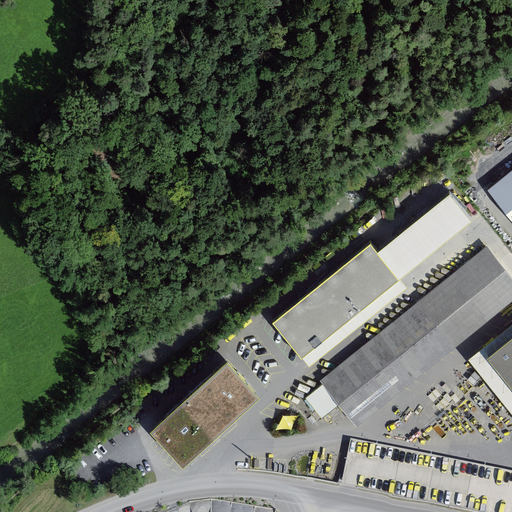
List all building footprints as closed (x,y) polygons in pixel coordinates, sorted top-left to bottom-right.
[(511,168),(487,188),(511,218),(511,168)] [(449,189),(377,247),(399,274),(470,215),(449,189)] [(370,238),(272,317),(299,351),(301,354),(399,274),(377,247),(370,238)] [(511,274),(487,244),(320,379),(323,383),(339,403),(357,425),(511,299),(511,274)] [(511,383),(511,332),(487,352),(511,383)] [(227,353),(150,423),(183,459),(213,431),(260,388),(227,353)] [(339,403),(323,383),(306,397),(322,416),(339,403)] [(342,486),(466,511),(511,511),(511,474),(351,441),(342,486)]
